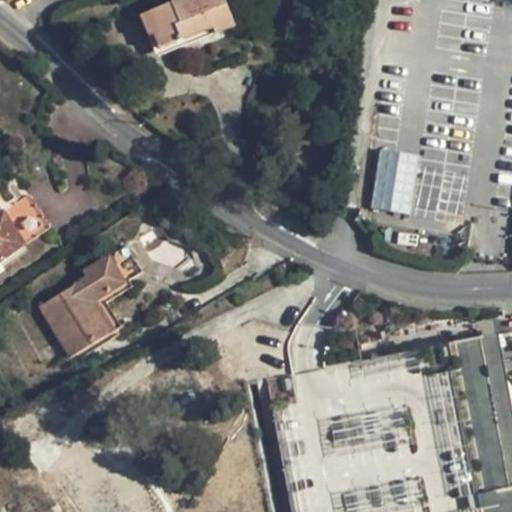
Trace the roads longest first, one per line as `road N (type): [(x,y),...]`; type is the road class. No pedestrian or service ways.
road 1 (residential): [(0,21),(155,161),(295,249),(415,288),(511,288)]
road 2 (unknown): [(336,267),(378,0)]
road 3 (unknown): [(421,446),(413,404),(397,382),(303,368),(314,461)]
